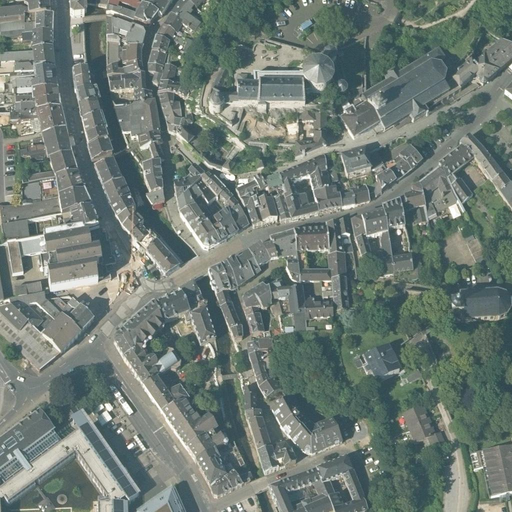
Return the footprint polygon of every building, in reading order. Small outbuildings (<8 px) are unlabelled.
[(49,0),(27,0),(28,4),(24,4),(21,5),(21,7),(24,8),(27,10),(28,10),(28,13),(22,11),(0,13),(0,23),(24,21),(24,18),(35,18),(50,17),(50,5),(49,0)] [(107,8),(109,0),(83,0),(83,4),(83,5),(93,6),(107,9),(107,8)] [(109,0),(107,8),(117,11),(119,5),(120,0),(109,0)] [(144,0),(141,7),(142,7),(158,16),(162,18),(170,4),(164,0),(144,0)] [(185,0),(183,2),(192,10),(192,9),(196,12),(202,6),(203,7),(209,0),(185,0)] [(141,7),(133,2),(130,8),(139,12),(142,7),(141,7)] [(192,10),(183,2),(177,8),(171,17),(181,24),(185,20),(186,21),(187,21),(188,20),(191,16),(189,14),(192,10)] [(83,4),(70,5),(70,16),(73,19),(84,17),(83,5),(83,4)] [(158,16),(142,7),(139,12),(136,17),(133,23),(145,28),(150,26),(158,16)] [(136,17),(130,15),(130,16),(117,11),(107,8),(107,9),(106,15),(111,14),(133,23),(136,17)] [(50,17),(35,18),(35,35),(52,35),(53,17),(50,17)] [(181,24),(171,17),(163,29),(174,36),(176,37),(182,29),(181,28),(183,26),(181,24)] [(24,21),(0,23),(0,27),(1,38),(22,37),(22,36),(32,36),(35,35),(35,18),(24,18),(24,21)] [(202,31),(188,20),(187,21),(186,21),(183,26),(181,28),(182,29),(187,32),(194,37),(196,39),(202,31)] [(142,33),(117,23),(116,23),(109,21),(106,21),(107,40),(107,42),(120,44),(127,44),(142,45),(144,37),(142,33)] [(174,36),(163,29),(156,41),(169,47),(171,43),(175,45),(176,41),(172,40),(174,36)] [(194,37),(187,32),(184,36),(191,41),(194,37)] [(35,35),(32,36),(33,42),(33,52),(52,51),(52,35),(35,35)] [(471,60),(470,61),(479,71),(475,75),(483,84),(511,58),(511,46),(502,39),(474,64),(471,60)] [(169,47),(156,41),(152,54),(166,57),(169,47)] [(106,65),(106,68),(118,61),(119,61),(119,60),(119,59),(120,58),(120,44),(107,42),(106,47),(106,56),(106,65)] [(142,45),(127,44),(127,47),(123,49),(122,49),(122,60),(122,65),(126,65),(127,70),(124,70),(123,71),(117,72),(118,78),(142,75),(140,63),(140,54),(142,48),(141,48),(142,45)] [(183,58),(193,61),(196,55),(187,50),(183,58)] [(52,51),(33,52),(34,60),(35,69),(31,69),(31,67),(28,65),(14,66),(14,74),(20,73),(54,72),(52,51)] [(438,51),(401,74),(398,68),(384,77),(387,82),(381,85),(382,86),(379,88),(378,87),(372,91),(373,92),(366,97),(362,99),(366,107),(379,127),(381,130),(384,135),(409,118),(413,124),(426,116),(427,117),(428,116),(424,109),(449,93),(448,92),(449,91),(449,89),(449,88),(449,87),(448,85),(446,85),(445,85),(444,85),(443,84),(445,76),(442,73),(449,68),(438,51)] [(33,52),(0,54),(0,62),(34,60),(33,52)] [(166,57),(152,54),(148,68),(163,70),(166,57)] [(286,66),(292,65),(292,71),(302,70),(302,71),(308,71),(306,56),(291,58),(291,60),(285,60),(286,66)] [(223,87),(219,85),(210,105),(207,115),(208,117),(208,120),(208,122),(209,124),(210,126),(212,127),(214,128),(216,127),(218,127),(219,126),(221,125),(222,123),(222,122),(225,121),(236,119),(256,119),(256,121),(296,119),(303,118),(303,116),(302,97),(304,100),(306,103),(315,106),(323,104),(329,99),(332,91),(331,83),(326,76),(318,73),(321,71),(324,69),(325,71),(330,72),(335,69),(335,68),(336,63),(333,59),(330,58),(328,58),(323,61),(322,63),(322,64),(309,75),(303,80),(301,85),(287,87),(258,89),(258,88),(251,88),(252,97),(246,98),(235,98),(236,115),(221,117),(220,115),(218,114),(216,113),(228,90),(223,87)] [(459,88),(475,75),(479,71),(470,61),(451,78),(459,88)] [(116,66),(106,70),(107,78),(118,78),(117,72),(116,66)] [(163,70),(148,68),(149,77),(154,78),(152,86),(153,87),(158,89),(162,79),(163,70)] [(175,73),(166,70),(164,79),(160,89),(166,89),(167,88),(169,89),(171,82),(170,79),(173,79),(175,73)] [(88,71),(72,73),(73,83),(89,81),(88,71)] [(54,72),(20,73),(21,84),(20,85),(18,85),(13,85),(13,94),(31,93),(57,92),(54,72)] [(14,74),(0,74),(0,94),(13,94),(13,85),(18,85),(20,85),(21,84),(20,73),(14,74)] [(144,80),(110,83),(111,94),(126,92),(126,93),(133,93),(146,91),(144,80)] [(89,81),(73,83),(75,94),(76,94),(91,92),(90,88),(89,81)] [(166,89),(160,89),(158,98),(172,99),(176,100),(185,104),(188,93),(178,91),(169,89),(167,88),(166,89)] [(340,89),(338,90),(336,90),(335,92),(334,93),(334,95),(334,97),(335,99),(336,101),(338,102),(340,102),(342,102),(344,101),(345,100),(346,98),(347,96),(346,94),(345,92),(344,90),(342,90),(340,89)] [(91,92),(76,94),(76,95),(79,109),(95,105),(100,104),(96,91),(91,92)] [(146,91),(133,93),(134,108),(154,106),(150,96),(146,96),(146,91)] [(57,92),(31,93),(33,104),(58,103),(57,92)] [(33,104),(31,93),(13,94),(0,94),(0,100),(2,100),(2,102),(4,102),(4,106),(9,106),(9,105),(24,105),(33,104)] [(119,97),(112,100),(118,110),(124,107),(119,97)] [(158,98),(157,98),(160,108),(172,108),(172,99),(158,98)] [(33,104),(24,105),(25,108),(21,108),(21,114),(60,112),(58,103),(33,104)] [(95,105),(79,109),(82,124),(99,118),(104,116),(100,104),(95,105)] [(156,117),(154,106),(134,108),(118,111),(123,135),(130,135),(131,141),(138,140),(159,138),(156,117)] [(366,107),(353,115),(351,111),(343,116),(345,120),(340,123),(353,143),(379,127),(366,107)] [(172,108),(160,108),(165,123),(173,124),(171,115),(179,113),(179,108),(172,108)] [(21,114),(10,114),(10,123),(31,122),(33,132),(40,130),(41,134),(42,138),(65,133),(64,128),(60,112),(21,114)] [(179,113),(171,115),(173,124),(165,123),(168,136),(177,139),(181,127),(182,127),(179,113)] [(99,118),(82,124),(86,139),(104,132),(108,131),(104,116),(99,118)] [(323,143),(325,143),(325,141),(325,119),(314,119),(304,119),(304,122),(301,122),(301,130),(313,129),(313,143),(315,143),(315,141),(320,141),(320,143),(321,143),(323,143)] [(192,145),(184,137),(187,131),(191,131),(191,123),(185,123),(185,127),(182,127),(181,127),(177,139),(176,141),(186,151),(190,148),(192,145)] [(303,139),(300,127),(283,132),(286,144),(303,139)] [(104,132),(86,139),(88,148),(107,141),(111,140),(108,131),(104,132)] [(65,133),(42,138),(44,145),(40,146),(39,148),(37,148),(19,150),(19,157),(30,156),(45,154),(46,153),(69,149),(65,133)] [(419,135),(408,141),(412,147),(422,141),(419,135)] [(483,150),(469,135),(459,144),(462,147),(473,159),(483,150)] [(159,138),(138,140),(141,152),(149,149),(150,155),(151,156),(160,153),(158,149),(161,148),(159,138)] [(88,148),(87,149),(92,164),(112,156),(107,141),(88,148)] [(315,143),(313,143),(313,146),(313,149),(315,149),(315,152),(320,152),(320,150),(323,150),(326,150),(326,147),(326,145),(327,144),(327,142),(326,141),(325,141),(325,143),(323,143),(321,143),(320,143),(320,141),(315,141),(315,143)] [(462,147),(438,165),(440,167),(447,180),(454,195),(457,200),(461,205),(472,196),(458,179),(457,180),(453,175),(473,159),(462,147)] [(190,148),(186,151),(201,168),(202,167),(204,165),(205,164),(190,148)] [(46,153),(45,154),(30,156),(31,161),(43,159),(46,157),(48,162),(49,161),(71,158),(70,152),(69,149),(46,153)] [(297,150),(294,151),(294,152),(294,153),(294,168),(294,170),(324,157),(325,158),(327,157),(327,155),(326,154),(326,153),(326,150),(323,150),(320,150),(320,152),(315,152),(315,149),(313,149),(313,151),(301,151),(297,150)] [(412,150),(408,149),(399,158),(403,162),(405,164),(410,159),(415,154),(412,150)] [(483,150),(473,159),(484,173),(493,165),(483,150)] [(160,153),(151,156),(153,166),(153,167),(159,165),(163,164),(161,156),(160,153)] [(364,154),(340,161),(347,181),(370,174),(365,156),(364,154)] [(375,154),(369,158),(365,156),(370,174),(374,173),(383,167),(375,154)] [(422,161),(415,154),(410,159),(416,166),(422,161)] [(150,155),(136,159),(142,168),(153,166),(151,156),(150,155)] [(71,158),(49,161),(53,174),(55,180),(77,177),(71,158)] [(399,158),(393,162),(395,167),(403,162),(399,158)] [(416,166),(410,159),(405,164),(411,171),(416,166)] [(310,179),(327,174),(324,161),(301,171),(305,181),(310,179)] [(403,162),(395,167),(393,162),(387,165),(383,166),(388,174),(389,173),(396,182),(400,180),(411,171),(405,164),(403,162)] [(39,163),(20,166),(21,177),(21,176),(40,173),(39,163)] [(112,163),(94,170),(102,190),(121,182),(112,163)] [(153,166),(142,168),(145,182),(161,178),(159,165),(153,167),(153,166)] [(214,176),(222,179),(223,176),(215,173),(210,171),(204,165),(202,167),(208,174),(214,176)] [(493,165),(484,173),(488,179),(492,184),(502,175),(493,165)] [(447,180),(440,167),(419,183),(424,201),(432,197),(438,210),(457,200),(454,195),(447,180)] [(234,175),(228,169),(223,176),(222,179),(229,181),(230,179),(234,175)] [(193,170),(187,175),(191,180),(197,188),(202,184),(204,182),(203,181),(193,170)] [(301,171),(277,180),(281,191),(280,191),(283,199),(295,195),(291,185),(296,183),(300,182),(305,181),(301,171)] [(338,171),(327,174),(331,190),(335,189),(334,187),(334,184),(339,183),(338,171)] [(388,174),(376,181),(377,183),(380,190),(387,187),(388,188),(396,182),(389,173),(388,174)] [(28,178),(29,184),(55,180),(53,174),(28,178)] [(310,179),(309,179),(313,195),(331,190),(327,174),(310,179)] [(510,184),(502,175),(492,184),(496,189),(507,204),(511,200),(511,186),(510,184)] [(77,177),(55,180),(58,200),(84,196),(77,177)] [(161,178),(145,182),(151,196),(162,193),(161,178)] [(203,181),(204,182),(202,184),(210,194),(218,188),(213,183),(212,182),(211,182),(210,182),(209,183),(205,179),(203,181)] [(480,200),(496,189),(492,184),(488,179),(473,191),(480,200)] [(29,184),(26,185),(26,194),(26,199),(32,198),(39,197),(40,201),(40,203),(58,200),(55,180),(29,184)] [(194,190),(197,188),(191,180),(186,183),(182,184),(182,183),(173,184),(175,196),(177,205),(182,201),(187,197),(194,190)] [(277,180),(267,184),(269,190),(267,191),(269,195),(274,193),(280,191),(281,191),(277,180)] [(267,184),(263,181),(259,182),(259,181),(253,184),(254,186),(254,187),(259,195),(267,191),(269,190),(267,184)] [(308,192),(305,181),(300,182),(303,193),(308,192)] [(121,182),(102,190),(110,209),(129,199),(121,182)] [(296,183),(291,185),(295,195),(300,193),(296,183)] [(377,183),(371,186),(366,187),(368,194),(375,191),(377,195),(381,193),(380,190),(377,183)] [(414,192),(404,195),(405,199),(399,200),(402,211),(413,208),(417,222),(418,222),(417,220),(427,217),(428,220),(425,204),(424,201),(419,183),(412,186),(414,192)] [(210,194),(202,184),(197,188),(194,190),(201,199),(207,208),(217,201),(210,194)] [(259,195),(254,187),(242,192),(247,200),(251,198),(251,199),(259,195)] [(366,187),(350,190),(351,195),(353,195),(355,205),(370,201),(368,194),(366,187)] [(218,188),(210,194),(217,201),(219,200),(224,195),(218,188)] [(335,189),(331,190),(313,195),(316,206),(318,214),(342,208),(340,197),(339,195),(336,196),(336,193),(335,189)] [(201,199),(194,190),(187,197),(191,206),(201,199)] [(280,191),(274,193),(277,202),(283,201),(283,199),(280,191)] [(247,200),(242,192),(235,196),(240,204),(247,200)] [(162,193),(151,196),(151,197),(146,198),(152,207),(157,205),(157,206),(164,204),(163,200),(162,193)] [(232,203),(224,195),(219,200),(227,208),(232,203)] [(283,199),(283,201),(289,222),(309,216),(307,209),(304,197),(301,198),(296,199),(295,195),(283,199)] [(345,196),(340,197),(342,208),(355,205),(353,195),(351,195),(345,196)] [(84,196),(58,200),(61,217),(91,212),(84,196)] [(187,197),(182,201),(177,205),(180,217),(193,211),(194,212),(191,206),(187,197)] [(270,197),(263,199),(264,203),(256,205),(263,226),(277,221),(270,197)] [(251,199),(251,198),(247,200),(240,204),(244,211),(246,210),(253,229),(263,226),(256,205),(255,205),(251,199)] [(129,199),(110,209),(117,221),(134,211),(129,199)] [(40,203),(22,206),(0,206),(0,213),(2,227),(56,218),(61,217),(58,200),(40,203)] [(399,200),(383,206),(387,231),(388,237),(395,236),(393,227),(405,225),(402,211),(399,200)] [(277,202),(274,204),(280,225),(289,222),(283,201),(277,202)] [(238,209),(232,203),(227,208),(232,213),(238,209)] [(307,209),(309,216),(318,214),(316,206),(307,209)] [(383,210),(362,215),(366,234),(367,236),(382,232),(387,231),(383,206),(382,207),(383,210)] [(206,231),(212,239),(214,238),(207,228),(214,223),(213,222),(210,218),(207,219),(200,208),(194,212),(206,231)] [(230,224),(233,228),(244,221),(238,209),(232,213),(229,215),(231,217),(230,224)] [(117,221),(117,223),(118,222),(128,236),(129,238),(140,228),(143,224),(136,217),(135,217),(134,212),(134,211),(117,221)] [(206,231),(194,212),(193,211),(180,217),(180,218),(203,252),(207,252),(219,246),(214,238),(212,239),(206,231)] [(61,217),(56,218),(59,236),(83,232),(98,230),(98,229),(91,212),(61,217)] [(227,213),(213,222),(214,223),(216,227),(218,229),(221,233),(226,242),(227,242),(238,235),(233,228),(230,224),(231,217),(229,215),(227,213)] [(362,215),(351,218),(354,231),(356,238),(366,234),(362,215)] [(56,218),(26,223),(28,241),(43,239),(59,236),(56,218)] [(347,220),(337,222),(339,236),(340,236),(350,234),(347,220)] [(249,229),(244,221),(233,228),(238,235),(249,229)] [(337,222),(325,224),(326,228),(328,243),(334,243),(334,245),(342,244),(341,244),(340,236),(339,236),(337,222)] [(18,243),(28,241),(26,223),(2,227),(4,244),(6,243),(16,242),(17,243),(18,243)] [(218,229),(214,232),(212,230),(216,227),(214,223),(207,228),(214,238),(219,246),(226,242),(221,233),(218,229)] [(142,230),(140,228),(129,238),(138,247),(149,236),(148,236),(143,229),(142,230)] [(326,228),(293,232),(296,253),(296,256),(297,262),(298,262),(299,271),(307,271),(305,252),(325,250),(325,253),(328,253),(328,250),(328,243),(326,228)] [(98,230),(83,232),(59,236),(43,239),(45,252),(50,285),(49,285),(50,293),(67,290),(67,291),(104,283),(111,282),(111,279),(108,280),(106,268),(113,266),(111,257),(109,258),(106,243),(103,244),(102,235),(99,236),(99,232),(99,229),(98,229),(98,230)] [(387,231),(382,232),(381,239),(384,258),(392,257),(390,246),(388,237),(387,231)] [(152,232),(148,236),(149,236),(138,247),(145,255),(146,255),(156,244),(157,244),(160,241),(152,232)] [(293,232),(269,240),(271,245),(275,254),(278,260),(286,258),(296,256),(296,253),(293,232)] [(367,236),(366,234),(356,238),(362,254),(371,252),(366,236),(367,236)] [(467,243),(478,266),(490,264),(477,238),(467,243)] [(28,241),(18,243),(20,256),(45,252),(43,239),(28,241)] [(182,265),(160,241),(157,244),(156,244),(146,255),(145,255),(163,276),(167,278),(179,270),(178,268),(182,265)] [(16,242),(6,243),(12,275),(23,273),(17,243),(16,242)] [(351,242),(341,244),(342,244),(343,253),(353,250),(351,242)] [(334,245),(334,243),(328,243),(328,250),(328,253),(330,269),(331,279),(332,279),(332,278),(345,277),(343,253),(342,244),(334,245)] [(409,243),(390,246),(392,257),(410,254),(409,243)] [(262,248),(260,245),(249,253),(257,269),(258,269),(271,261),(264,250),(266,249),(265,248),(262,249),(262,248)] [(271,245),(267,246),(262,248),(262,249),(265,248),(266,249),(264,250),(271,261),(274,260),(278,260),(275,254),(271,245)] [(245,255),(243,257),(242,259),(235,263),(235,264),(246,284),(253,279),(260,273),(258,269),(257,269),(249,253),(245,255)] [(410,254),(392,257),(394,272),(412,269),(413,269),(412,265),(411,254),(410,254)] [(384,258),(381,258),(381,259),(384,274),(394,272),(392,257),(384,258)] [(377,274),(384,274),(381,259),(371,260),(374,272),(375,274),(377,274)] [(234,260),(227,264),(237,290),(246,284),(235,264),(235,263),(234,260)] [(300,282),(299,271),(298,262),(297,262),(287,262),(287,270),(286,270),(290,277),(291,279),(293,280),(300,283),(300,282)] [(227,264),(219,268),(230,292),(230,293),(237,290),(227,264)] [(230,292),(219,268),(208,273),(208,275),(216,296),(226,293),(226,294),(230,292)] [(299,271),(300,282),(311,281),(321,280),(331,280),(331,279),(330,269),(307,271),(299,271)] [(345,277),(332,278),(332,279),(332,285),(333,290),(346,289),(345,277)] [(115,300),(122,285),(120,279),(111,282),(104,283),(111,304),(115,300)] [(321,280),(311,281),(312,287),(314,286),(315,292),(322,291),(322,286),(321,280)] [(280,281),(266,292),(268,293),(270,304),(270,305),(271,309),(270,309),(272,317),(273,317),(274,320),(278,319),(278,320),(279,320),(279,321),(282,320),(278,302),(276,293),(284,292),(280,281)] [(203,303),(193,283),(178,291),(180,296),(186,312),(187,312),(189,317),(206,310),(203,303)] [(40,284),(14,288),(16,299),(42,295),(42,294),(41,289),(40,284)] [(261,288),(243,300),(242,304),(244,312),(257,310),(258,311),(261,310),(262,312),(267,312),(266,310),(270,309),(271,309),(270,305),(270,304),(268,293),(266,292),(261,288)] [(302,289),(284,292),(276,293),(278,302),(285,301),(288,299),(290,318),(294,318),(304,316),(305,316),(303,306),(303,301),(302,295),(302,291),(302,289)] [(346,289),(333,290),(333,295),(335,312),(349,311),(346,289)] [(16,299),(9,301),(10,308),(24,305),(35,303),(44,302),(58,299),(69,298),(67,291),(42,295),(16,299)] [(322,291),(315,292),(316,301),(323,300),(323,297),(322,291)] [(226,293),(216,296),(220,308),(231,305),(226,294),(226,293)] [(452,316),(452,323),(499,320),(506,316),(511,309),(510,301),(504,295),(497,293),(450,296),(451,304),(450,304),(451,316),(452,316)] [(310,300),(310,296),(308,294),(302,295),(303,301),(303,306),(305,316),(304,316),(305,321),(333,319),(332,303),(314,306),(313,299),(310,300)] [(158,305),(154,307),(163,326),(166,325),(168,324),(170,327),(172,328),(178,325),(180,329),(191,324),(189,317),(187,312),(186,312),(180,296),(158,305)] [(66,308),(58,299),(44,302),(62,318),(66,323),(80,309),(72,301),(66,308)] [(48,316),(42,323),(34,331),(42,339),(62,318),(44,302),(35,303),(48,316)] [(35,303),(24,305),(42,323),(48,316),(35,303)] [(10,308),(0,309),(0,314),(19,334),(28,325),(34,331),(42,323),(24,305),(10,308)] [(231,305),(220,308),(225,320),(235,316),(231,305)] [(153,306),(124,331),(134,354),(141,355),(141,348),(149,341),(152,341),(156,337),(156,335),(164,328),(163,326),(154,307),(153,306)] [(94,322),(80,309),(66,323),(80,336),(94,322)] [(206,310),(189,317),(191,324),(197,338),(200,347),(215,340),(206,310)] [(257,310),(244,312),(247,321),(259,318),(258,311),(257,310)] [(34,331),(28,325),(19,334),(0,314),(0,334),(40,373),(60,356),(34,331)] [(235,316),(225,320),(230,333),(241,330),(235,316)] [(304,316),(294,318),(296,326),(305,325),(305,321),(304,316)] [(66,323),(62,318),(42,339),(60,356),(80,336),(66,323)] [(259,318),(247,321),(251,339),(263,336),(259,318)] [(241,330),(230,333),(234,343),(241,341),(241,330)] [(124,331),(115,339),(114,344),(123,359),(127,357),(134,354),(124,331)] [(263,336),(264,344),(257,345),(258,354),(260,354),(272,353),(271,341),(270,341),(268,335),(263,336)] [(200,347),(197,338),(179,347),(182,356),(200,347)] [(257,345),(247,345),(248,357),(258,354),(257,345)] [(146,363),(141,355),(134,354),(143,377),(137,380),(142,387),(156,381),(161,378),(168,373),(171,371),(176,372),(180,369),(181,364),(172,352),(172,353),(168,352),(164,355),(163,359),(160,356),(152,361),(150,361),(146,363)] [(387,352),(364,363),(367,368),(362,371),(365,375),(364,375),(367,381),(372,378),(376,388),(399,377),(395,369),(396,368),(392,359),(391,360),(387,352)] [(143,377),(134,354),(127,357),(123,359),(137,380),(143,377)] [(258,354),(248,357),(252,369),(263,367),(261,360),(262,360),(260,354),(258,354)] [(263,367),(252,369),(256,380),(265,377),(263,367)] [(409,387),(421,381),(418,374),(406,381),(409,387)] [(259,390),(267,384),(265,377),(256,380),(259,390)] [(169,389),(161,378),(156,381),(164,393),(169,389)] [(156,381),(142,387),(146,393),(151,400),(158,409),(161,415),(171,409),(174,408),(166,395),(164,393),(156,381)] [(273,381),(267,384),(259,390),(266,400),(281,391),(273,381)] [(253,397),(250,388),(242,390),(244,397),(245,414),(255,413),(254,397),(253,397)] [(180,389),(166,395),(174,408),(184,404),(189,401),(180,389)] [(65,395),(55,403),(69,422),(79,415),(65,395)] [(332,421),(314,428),(307,423),(308,422),(300,414),(301,414),(292,398),(282,404),(283,405),(272,411),(281,427),(280,427),(297,447),(298,447),(303,452),(303,451),(311,453),(311,456),(316,454),(315,453),(325,449),(325,450),(342,442),(332,421)] [(200,424),(190,410),(189,410),(186,406),(184,404),(174,408),(171,409),(161,415),(164,418),(186,450),(217,430),(216,429),(216,430),(212,425),(213,424),(208,418),(200,424)] [(422,411),(402,419),(408,434),(428,426),(422,411)] [(255,413),(245,414),(246,419),(247,423),(261,421),(260,412),(255,413)] [(0,511),(124,511),(124,506),(120,506),(120,505),(125,501),(128,506),(138,499),(80,416),(70,424),(77,435),(61,447),(52,434),(54,433),(39,414),(0,442),(0,482),(5,489),(0,491),(0,511)] [(261,421),(247,423),(252,436),(257,454),(269,449),(270,449),(261,421)] [(428,426),(408,434),(414,448),(427,442),(434,440),(433,439),(428,426)] [(217,430),(186,450),(195,463),(210,489),(225,479),(227,478),(222,469),(221,470),(217,462),(220,461),(214,452),(225,446),(220,437),(220,436),(217,431),(217,430)] [(439,437),(433,439),(434,440),(427,442),(432,454),(444,449),(439,437)] [(511,443),(511,444),(511,445),(511,449),(482,456),(485,472),(491,501),(511,496),(511,443)] [(269,449),(257,454),(264,477),(278,471),(273,457),(269,449)] [(290,451),(273,457),(278,471),(284,468),(285,469),(295,464),(295,463),(290,451)] [(485,472),(482,456),(470,459),(473,474),(485,472)] [(364,511),(367,511),(367,508),(364,500),(347,459),(346,459),(316,471),(331,511),(364,511)] [(277,511),(331,511),(316,471),(268,489),(273,501),(277,511)] [(380,485),(392,479),(388,471),(376,478),(380,485)] [(242,487),(237,480),(233,474),(227,478),(225,479),(233,492),(242,487)] [(237,480),(242,487),(250,484),(249,482),(251,481),(249,474),(237,480)] [(225,479),(210,489),(210,490),(213,498),(217,499),(233,492),(225,479)] [(181,511),(172,491),(142,511),(181,511)]
